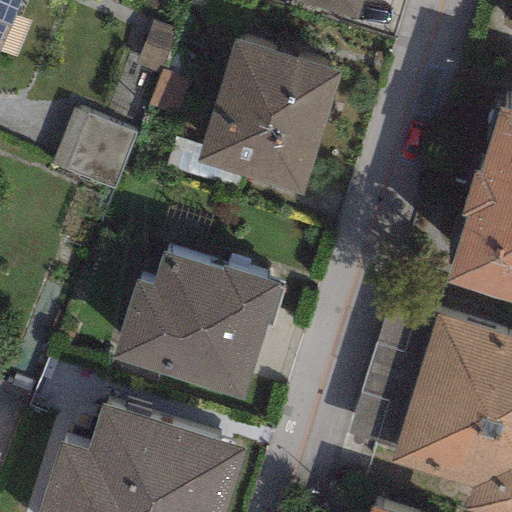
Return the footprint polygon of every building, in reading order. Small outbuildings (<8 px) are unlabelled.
[(0,0),(0,42),(17,0),(0,0)] [(287,0),(354,21),(361,0),(287,0)] [(149,19),(133,67),(159,76),(161,69),(175,29),(149,19)] [(233,39),(195,163),(299,195),(338,71),(233,39)] [(188,79),(161,69),(159,76),(147,107),(175,117),(188,79)] [(134,134),(71,109),(49,166),(112,190),(134,134)] [(464,217),(443,282),(511,303),(511,113),(498,109),(477,176),(472,174),(459,215),(464,217)] [(135,281),(110,360),(241,400),(264,324),(269,326),(282,285),(222,266),(220,271),(160,253),(150,285),(135,281)] [(348,434),(396,447),(435,313),(387,300),(348,434)] [(469,488),(462,511),(465,511),(511,511),(511,336),(435,313),(396,447),(389,464),(469,488)] [(60,442),(38,511),(225,511),(244,449),(99,405),(85,450),(60,442)]
